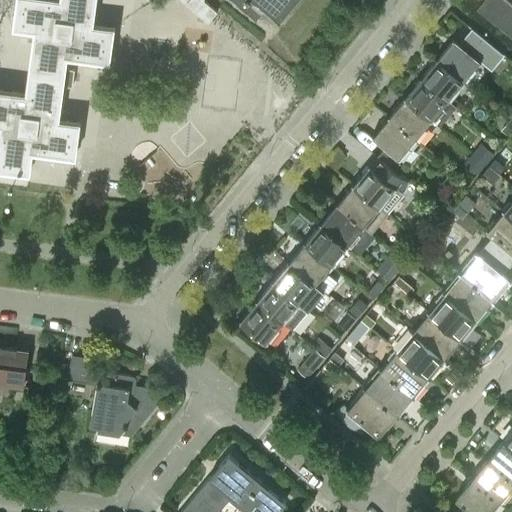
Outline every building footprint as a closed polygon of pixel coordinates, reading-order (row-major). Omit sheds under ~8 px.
[(17,0),(14,26),(35,28),(27,89),(21,89),(21,92),(0,89),(0,123),(1,123),(0,128),(0,166),(29,170),(31,149),(74,155),(78,121),(57,118),(62,84),(72,85),(70,68),(64,67),(66,54),(108,60),(113,26),(91,24),(94,0),(17,0)] [(182,0),(207,20),(217,8),(207,0),(182,0)] [(232,0),(256,19),(260,14),(264,9),(279,21),(296,0),(232,0)] [(499,0),(483,0),(477,8),(486,16),(499,0)] [(511,4),(507,0),(499,0),(486,16),(495,24),(511,4)] [(511,22),(511,3),(511,4),(495,24),(505,32),(511,22)] [(452,37),(436,56),(465,80),(480,61),(486,66),(499,50),(474,29),(461,45),(452,37)] [(436,56),(421,75),(449,99),(465,80),(436,56)] [(421,75),(404,95),(433,118),(449,99),(421,75)] [(404,95),(387,115),(416,139),(433,118),(404,95)] [(384,144),(376,154),(396,170),(404,161),(400,158),(416,139),(387,115),(371,134),(384,144)] [(485,162),(494,152),(480,142),(472,151),(485,162)] [(476,173),(485,162),(472,151),(463,162),(476,173)] [(407,180),(396,170),(376,154),(351,183),(379,206),(395,187),(399,190),(407,180)] [(503,167),(494,159),(489,165),(498,173),(503,167)] [(498,173),(489,165),(484,171),(493,179),(498,173)] [(351,183),(336,201),(364,224),(379,206),(351,183)] [(436,204),(445,211),(450,205),(441,197),(436,204)] [(471,205),(462,197),(457,204),(466,211),(471,205)] [(511,202),(509,200),(502,208),(505,211),(511,216),(511,202)] [(336,201),(320,220),(348,243),(364,224),(336,201)] [(466,211),(457,204),(452,209),(461,217),(466,211)] [(511,216),(505,211),(496,222),(493,219),(485,228),(493,235),(511,250),(511,216)] [(320,220),(304,239),(332,263),(348,243),(320,220)] [(416,226),(410,232),(420,240),(426,234),(416,226)] [(420,240),(410,232),(405,238),(415,246),(420,240)] [(475,250),(458,271),(493,300),(510,280),(503,273),(511,262),(511,250),(493,235),(478,253),(475,250)] [(304,239),(288,259),(316,282),(332,263),(304,239)] [(434,251),(424,243),(419,249),(428,257),(434,251)] [(288,259),(272,278),(300,301),(316,282),(288,259)] [(493,300),(458,271),(451,279),(454,281),(445,292),(477,319),(493,300)] [(407,283),(398,275),(392,281),(402,289),(407,283)] [(300,301),(272,278),(256,297),(284,320),(292,327),(308,308),(300,302),(300,301)] [(402,289),(392,281),(387,287),(397,295),(402,289)] [(477,319),(445,292),(442,290),(435,298),(438,300),(429,311),(429,312),(461,339),(477,319)] [(267,341),(284,320),(256,297),(239,318),(267,341)] [(357,316),(348,309),(342,316),(352,323),(357,316)] [(429,312),(429,311),(426,309),(419,317),(422,320),(413,331),(446,357),(461,339),(429,312)] [(375,321),(366,313),(361,319),(370,327),(375,321)] [(370,327),(361,319),(355,325),(365,333),(370,327)] [(446,357),(413,331),(410,328),(403,336),(406,339),(397,350),(430,376),(446,357)] [(325,354),(331,347),(318,336),(312,343),(325,354)] [(325,354),(312,343),(311,345),(314,348),(297,369),(306,377),(325,354)] [(28,349),(0,345),(0,380),(23,384),(28,349)] [(430,376),(397,350),(394,347),(387,355),(390,358),(381,369),(414,396),(430,376)] [(343,359),(334,351),(329,357),(338,365),(343,359)] [(125,430),(130,435),(161,398),(145,385),(142,388),(134,387),(136,379),(136,378),(136,377),(135,376),(134,375),(133,374),(132,374),(91,367),(93,357),(71,353),(67,378),(96,383),(89,424),(125,430)] [(414,396),(381,369),(378,366),(371,375),(374,377),(365,388),(366,389),(397,415),(414,396)] [(397,415),(366,389),(365,388),(362,386),(345,406),(380,435),(397,415)] [(511,428),(503,439),(511,446),(511,428)] [(511,446),(503,439),(487,458),(511,478),(511,446)] [(229,454),(180,511),(210,511),(228,492),(251,511),(274,511),(284,500),(229,454)] [(511,478),(487,458),(471,478),(498,501),(511,484),(511,478)] [(471,478),(455,497),(472,511),(489,511),(498,501),(471,478)]
